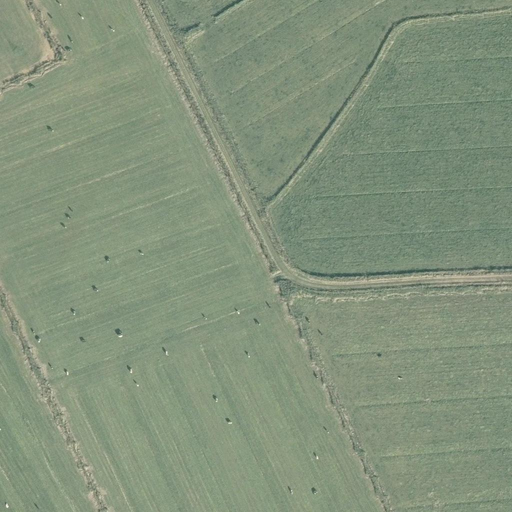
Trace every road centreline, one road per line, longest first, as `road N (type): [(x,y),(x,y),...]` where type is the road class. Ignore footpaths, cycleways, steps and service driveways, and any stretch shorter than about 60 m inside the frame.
road 1 (track): [(142,0),(252,270),(296,285)]
road 2 (track): [(511,280),(319,292),(296,285)]
